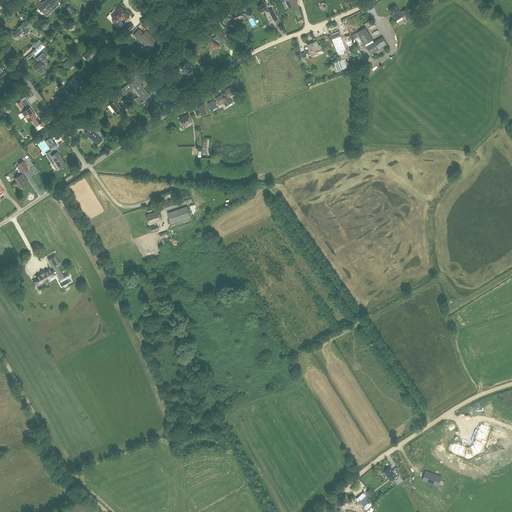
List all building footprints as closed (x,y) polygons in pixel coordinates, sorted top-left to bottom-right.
[(44,0),(38,7),(47,16),(59,4),(55,0),(44,0)] [(268,8),(265,2),(257,6),(260,12),(268,8)] [(75,10),(69,4),(66,8),(71,13),(75,10)] [(388,10),(395,21),(402,16),(402,15),(404,13),(407,18),(410,16),(406,9),(402,11),(403,11),(400,12),(396,5),(388,10)] [(115,15),(112,18),(117,23),(120,20),(124,23),(129,18),(128,17),(129,16),(119,6),(116,10),(117,11),(114,14),(115,15)] [(272,8),(268,10),(274,20),(279,18),(276,14),(275,14),(272,8)] [(230,18),(231,19),(228,25),(234,28),(237,23),(234,22),(235,20),(241,17),(241,18),(242,19),(243,19),(244,19),(245,19),(246,18),(247,17),(247,16),(247,15),(246,14),(245,13),(244,13),(243,13),(242,14),(240,10),(238,11),(235,12),(232,14),(230,18)] [(26,19),(23,22),(19,25),(20,26),(12,33),(15,37),(17,35),(21,39),(25,35),(23,33),(29,28),(28,27),(31,24),(26,19)] [(134,26),(130,23),(123,30),(127,33),(128,32),(129,34),(131,32),(130,31),(134,26)] [(219,39),(222,37),(223,37),(224,36),(218,28),(214,31),(217,36),(219,39)] [(358,32),(371,54),(387,45),(382,37),(374,42),(365,28),(358,32)] [(146,30),(143,33),(139,29),(133,35),(139,40),(140,38),(151,49),(159,41),(153,35),(152,36),(146,30)] [(350,35),(348,30),(342,31),(345,37),(348,46),(353,44),(350,35)] [(331,35),(334,43),(342,40),(339,32),(331,35)] [(105,43),(98,36),(93,41),(100,48),(105,43)] [(219,43),(220,43),(222,41),(221,40),(223,39),(222,37),(219,39),(217,36),(214,38),(213,39),(212,41),(209,40),(207,43),(206,43),(206,45),(206,46),(211,49),(215,51),(217,47),(219,43)] [(33,46),(35,48),(42,42),(39,39),(33,46)] [(309,51),(307,52),(307,53),(308,54),(309,54),(310,55),(311,54),(311,57),(323,52),(324,51),(325,50),(325,49),(325,48),(324,47),(323,47),(321,47),(320,44),(318,45),(316,41),(307,45),(309,51)] [(41,43),(32,52),(36,55),(44,47),(41,43)] [(99,50),(94,45),(83,55),(88,61),(91,59),(90,58),(96,53),(99,57),(103,54),(99,50)] [(38,62),(33,65),(36,68),(35,70),(42,74),(44,69),(41,68),(44,66),(42,62),(47,57),(43,52),(36,59),(36,60),(38,62)] [(347,62),(346,58),(333,63),(336,71),(345,67),(345,68),(351,66),(349,62),(347,62)] [(364,58),(356,62),(360,68),(368,63),(365,58),(364,58)] [(185,70),(184,72),(188,75),(193,67),(190,66),(191,64),(183,60),(180,67),(185,70)] [(0,74),(3,78),(8,74),(4,69),(3,71),(0,66),(0,74)] [(75,78),(80,85),(86,79),(81,73),(75,78)] [(138,82),(143,78),(138,73),(130,79),(131,81),(120,90),(123,95),(133,87),(140,95),(135,99),(139,104),(149,96),(138,82)] [(225,90),(222,92),(223,95),(221,97),(221,96),(217,98),(220,103),(224,101),(226,105),(232,102),(229,97),(230,97),(229,95),(236,91),(240,91),(237,78),(230,79),(232,87),(230,88),(225,91),(225,90)] [(0,84),(0,86),(3,90),(8,87),(4,82),(0,84)] [(74,90),(69,84),(67,87),(64,90),(68,95),(71,92),(72,93),(74,90)] [(62,90),(60,92),(59,92),(56,95),(57,95),(54,98),(58,103),(64,97),(64,96),(66,94),(62,90)] [(113,90),(107,94),(112,101),(109,104),(116,113),(122,109),(115,100),(118,97),(113,90)] [(213,100),(208,104),(211,109),(216,106),(213,100)] [(26,109),(21,101),(17,104),(22,111),(21,112),(28,121),(31,120),(35,127),(39,124),(34,117),(36,116),(29,106),(26,109)] [(207,113),(203,105),(198,108),(202,115),(207,113)] [(179,118),(182,126),(191,122),(188,114),(179,118)] [(100,138),(100,137),(90,128),(91,127),(83,120),(78,125),(86,132),(85,134),(95,143),(96,142),(98,144),(102,139),(100,138)] [(54,142),(48,146),(51,151),(53,154),(50,155),(52,158),(51,159),(53,162),(52,163),(56,170),(61,167),(66,164),(57,151),(58,150),(56,148),(57,147),(54,142)] [(18,164),(23,172),(28,169),(23,160),(18,164)] [(22,173),(14,178),(20,187),(28,182),(22,173)] [(190,195),(164,204),(167,211),(192,202),(190,195)] [(168,214),(171,223),(190,217),(187,207),(183,209),(184,212),(173,216),(172,213),(168,214)] [(158,211),(146,215),(149,224),(162,220),(158,211)] [(54,257),(48,261),(52,267),(49,269),(48,267),(42,271),(42,270),(39,272),(39,273),(34,276),(36,278),(32,280),(34,284),(43,279),(44,281),(47,279),(46,277),(55,271),(56,273),(60,270),(55,262),(57,261),(54,257)] [(479,426),(478,429),(479,429),(479,431),(478,430),(477,433),(478,433),(476,437),(485,440),(489,427),(483,425),(482,425),(481,425),(480,427),(479,426)] [(474,442),(473,444),(474,445),(473,445),(470,447),(474,455),(480,452),(483,443),(481,442),(475,440),(475,442),(474,442)] [(459,445),(459,444),(457,443),(457,444),(453,442),(451,442),(449,443),(447,444),(447,446),(447,448),(448,450),(450,451),(463,455),(466,447),(459,445)] [(389,480),(391,479),(394,477),(396,475),(390,467),(382,473),(382,474),(384,476),(385,477),(386,476),(389,480)] [(436,485),(439,476),(424,471),(421,479),(436,485)] [(394,477),(391,479),(396,485),(400,482),(403,480),(400,475),(395,479),(394,477)] [(374,493),(370,488),(365,492),(369,497),(374,493)] [(358,497),(363,503),(368,498),(363,492),(358,497)]
